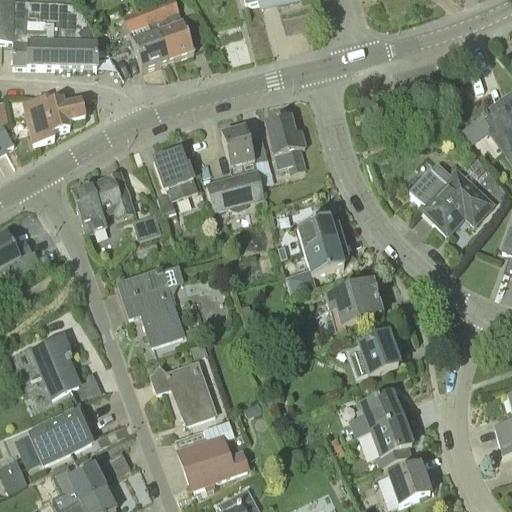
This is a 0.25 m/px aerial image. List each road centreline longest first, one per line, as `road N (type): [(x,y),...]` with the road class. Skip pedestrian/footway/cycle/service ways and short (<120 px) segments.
road 1 (residential): [(36,178),(79,263),(170,511)]
road 2 (residential): [(320,69),(358,194),(380,231),(445,290),(485,311)]
road 3 (residential): [(489,511),(462,462),(455,399),(485,311)]
road 4 (tertiary): [(131,128),(320,69)]
road 5 (tertiary): [(357,60),(511,7)]
road 6 (residential): [(131,128),(114,97),(0,87)]
